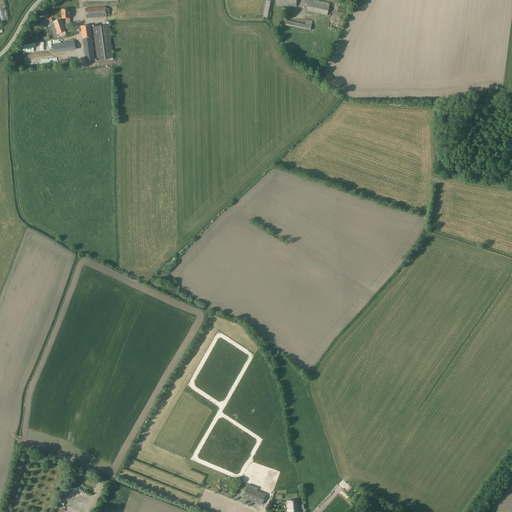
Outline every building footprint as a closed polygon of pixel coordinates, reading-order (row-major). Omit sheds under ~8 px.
[(0,6),(3,18),(9,16),(5,0),(0,0),(1,1),(3,0),(4,5),(0,5),(0,6)] [(232,6),(233,15),(246,14),(248,10),(248,12),(251,13),(253,8),(249,7),(253,6),(253,1),(253,0),(260,0),(263,1),(265,1),(265,0),(232,0),(232,5),(234,2),(236,3),(236,6),(232,6)] [(330,4),(313,0),(304,0),(304,3),(307,4),(306,11),(327,16),(330,4)] [(263,16),(263,17),(269,19),(272,2),(266,1),(263,16)] [(106,17),(106,8),(106,7),(85,8),(85,19),(106,17)] [(70,21),(70,18),(69,12),(68,12),(68,10),(61,10),(62,19),(65,19),(65,21),(70,21)] [(51,18),(40,22),(41,26),(53,22),(51,18)] [(60,19),(56,21),(57,24),(55,25),(58,34),(64,32),(60,19)] [(305,24),(286,20),(285,26),(310,31),(312,21),(306,20),(305,24)] [(90,25),(80,26),(81,39),(83,39),(92,38),(90,30),(90,28),(90,25)] [(108,25),(90,28),(90,30),(93,30),(97,61),(113,58),(108,25)] [(92,38),(83,39),(86,62),(95,61),(92,38)] [(74,41),(53,44),(54,52),(75,49),(74,41)] [(248,484),(242,497),(261,505),(265,494),(256,491),(257,488),(248,484)] [(298,511),(298,500),(287,501),(287,511),(298,511)]
